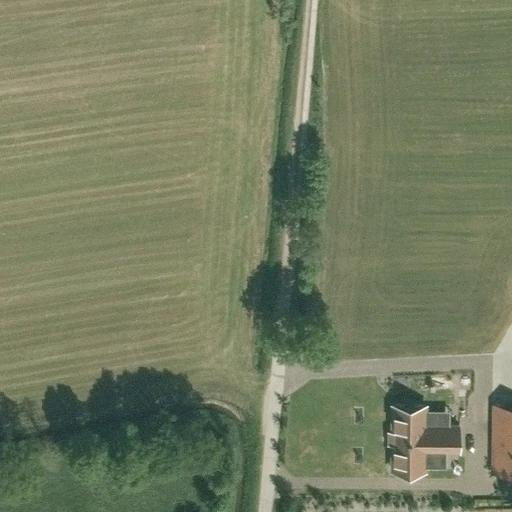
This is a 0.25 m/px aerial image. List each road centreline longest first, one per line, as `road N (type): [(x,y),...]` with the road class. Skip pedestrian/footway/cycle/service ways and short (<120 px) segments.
road 1 (track): [(303,0),(281,308)]
road 2 (unclassified): [(264,511),(281,308)]
